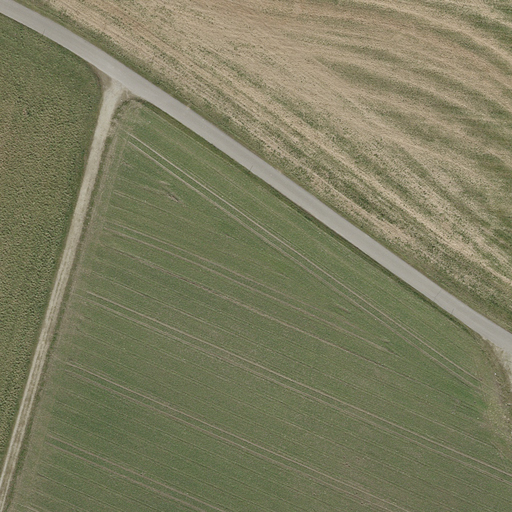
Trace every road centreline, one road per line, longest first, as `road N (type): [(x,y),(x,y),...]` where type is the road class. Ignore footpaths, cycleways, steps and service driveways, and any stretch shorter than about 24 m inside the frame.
road 1 (residential): [(511,344),(154,94),(0,2)]
road 2 (track): [(122,73),(0,509)]
